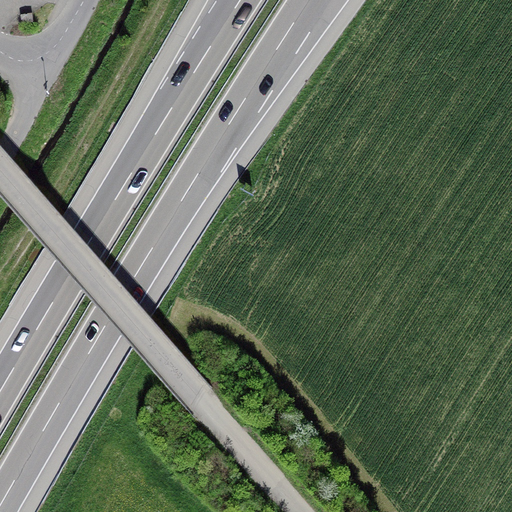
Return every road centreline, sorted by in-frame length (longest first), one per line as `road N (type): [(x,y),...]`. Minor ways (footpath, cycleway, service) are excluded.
road 1 (motorway): [(0,505),(308,0)]
road 2 (motorway): [(240,0),(0,391)]
road 3 (track): [(170,0),(0,285)]
road 4 (residential): [(0,169),(200,398)]
road 5 (track): [(200,398),(300,511)]
